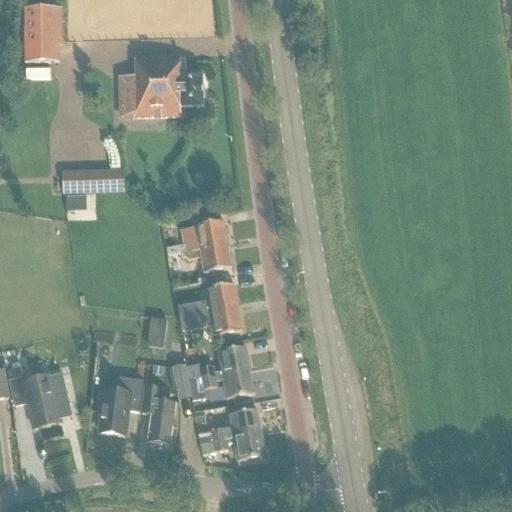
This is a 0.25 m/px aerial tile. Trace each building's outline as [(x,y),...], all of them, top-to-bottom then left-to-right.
[(24,66),(59,64),(59,48),(63,48),(62,10),(23,11),(24,66)] [(179,78),(179,59),(134,60),(135,80),(131,80),(132,122),(180,120),(180,111),(202,110),(201,77),(179,78)] [(62,178),(62,197),(123,195),(123,176),(62,178)] [(85,201),(66,202),(66,216),(86,215),(85,201)] [(181,257),(227,249),(222,225),(180,233),(183,249),(184,252),(180,252),(181,257)] [(183,249),(166,252),(167,259),(181,257),(180,252),(184,252),(183,249)] [(227,249),(181,257),(182,262),(185,261),(186,264),(201,261),(203,277),(231,273),(227,249)] [(176,310),(179,322),(190,320),(210,317),(238,312),(234,288),(206,293),(208,304),(176,310)] [(215,341),(242,336),(238,312),(210,317),(190,320),(179,322),(181,335),(213,329),(215,341)] [(148,343),(147,353),(163,355),(164,345),(148,343)] [(214,376),(215,381),(222,380),(249,375),(245,351),(218,356),(221,375),(214,376)] [(199,368),(186,371),(189,385),(201,383),(199,372),(199,368)] [(162,371),(153,369),(152,376),(161,378),(162,371)] [(185,369),(172,372),(179,402),(180,402),(191,400),(188,385),(185,369)] [(12,372),(6,373),(9,384),(14,410),(27,407),(33,433),(60,426),(60,423),(71,420),(62,377),(23,386),(22,381),(20,370),(12,372)] [(199,372),(201,383),(215,381),(214,376),(213,370),(199,372)] [(3,373),(0,373),(0,402),(8,401),(3,373)] [(215,381),(215,385),(223,384),(226,403),(253,398),(249,375),(222,380),(215,381)] [(139,416),(143,384),(118,381),(116,395),(100,393),(98,407),(103,408),(99,437),(123,440),(126,414),(139,416)] [(201,383),(203,394),(217,392),(215,385),(215,381),(201,383)] [(189,385),(188,385),(191,400),(192,404),(205,402),(204,397),(203,394),(201,383),(189,385)] [(169,448),(175,408),(159,406),(160,392),(144,391),(141,417),(151,418),(147,445),(169,448)] [(225,439),(226,444),(260,437),(256,414),(229,419),(232,438),(225,439)] [(194,417),(196,426),(204,424),(202,415),(194,417)] [(210,435),(212,446),(226,444),(225,439),(224,433),(210,435)] [(210,435),(198,437),(200,448),(212,446),(210,435)] [(226,444),(227,448),(234,447),(237,466),(264,461),(260,437),(226,444)] [(227,448),(226,444),(212,446),(214,457),(228,454),(227,448)] [(212,446),(200,448),(202,459),(214,457),(212,446)]
